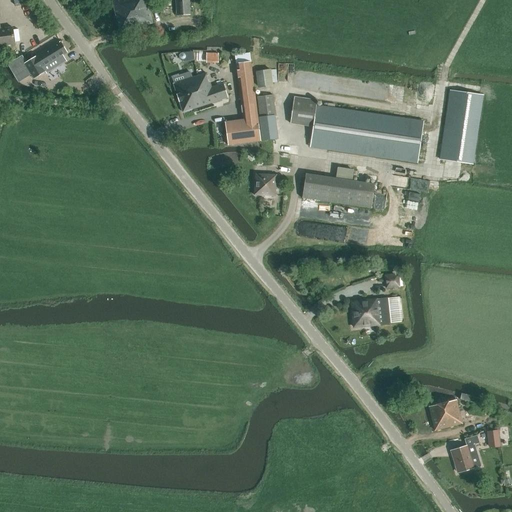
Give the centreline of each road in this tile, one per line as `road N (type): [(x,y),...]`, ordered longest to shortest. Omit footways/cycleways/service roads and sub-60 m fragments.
road 1 (tertiary): [(452,511),(46,0)]
road 2 (track): [(483,0),(446,66),(431,171)]
road 3 (track): [(350,383),(421,362),(511,387)]
